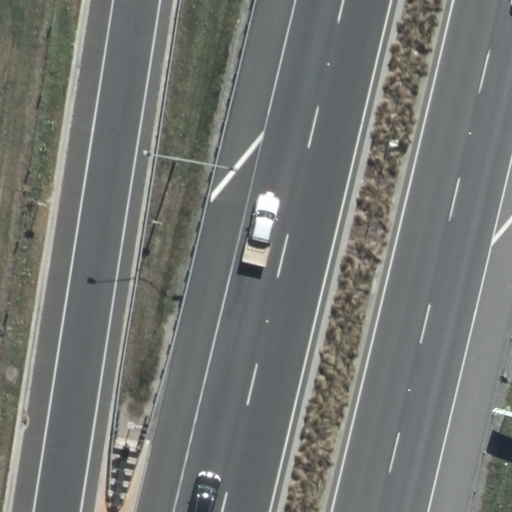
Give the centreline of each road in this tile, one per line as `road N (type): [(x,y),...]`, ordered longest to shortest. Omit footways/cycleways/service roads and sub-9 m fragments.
road 1 (trunk): [(501,0),(377,511)]
road 2 (trunk): [(221,511),(341,0)]
road 3 (trunk): [(53,511),(134,0)]
